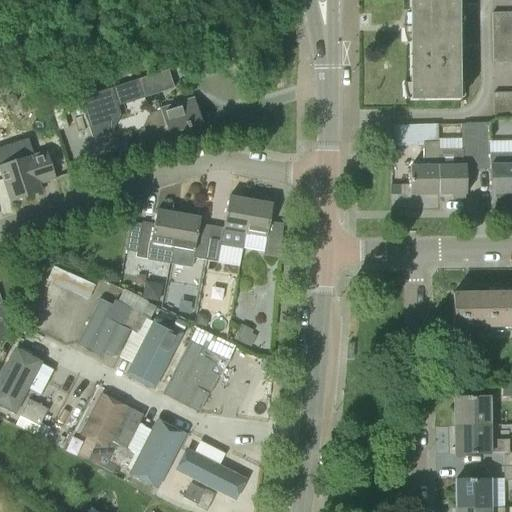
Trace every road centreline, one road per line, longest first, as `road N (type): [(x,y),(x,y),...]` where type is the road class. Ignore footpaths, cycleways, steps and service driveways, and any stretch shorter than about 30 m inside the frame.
road 1 (residential): [(0,229),(201,164),(326,179)]
road 2 (residential): [(305,434),(195,424),(55,354)]
road 3 (residential): [(418,511),(414,250)]
road 4 (residential): [(305,434),(322,252)]
road 5 (residential): [(326,179),(325,30)]
